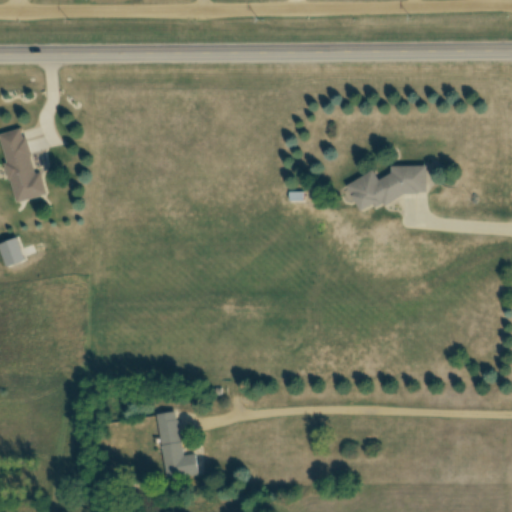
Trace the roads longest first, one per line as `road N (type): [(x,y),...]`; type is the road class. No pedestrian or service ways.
road 1 (residential): [(0,10),(511,7)]
road 2 (tertiary): [(511,53),(0,56)]
